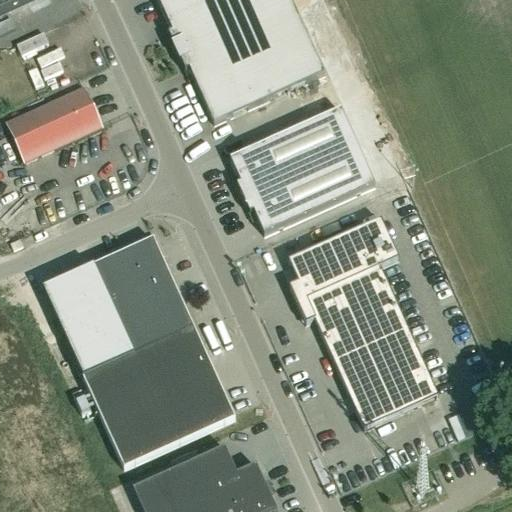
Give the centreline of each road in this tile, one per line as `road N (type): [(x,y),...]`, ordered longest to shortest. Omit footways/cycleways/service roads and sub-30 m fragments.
road 1 (residential): [(333,511),(183,183)]
road 2 (residential): [(183,183),(103,0)]
road 3 (residential): [(19,261),(183,183)]
road 4 (unknown): [(157,124),(32,188)]
